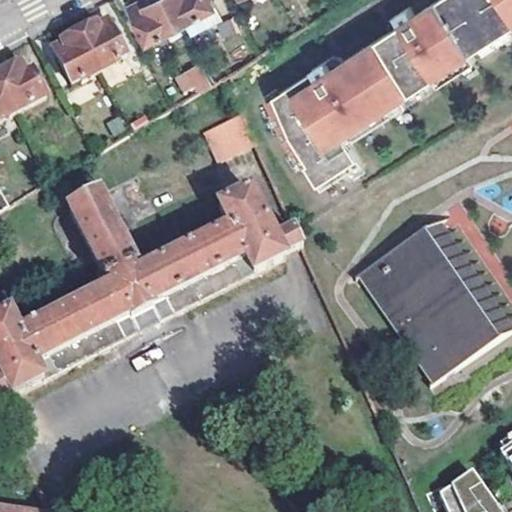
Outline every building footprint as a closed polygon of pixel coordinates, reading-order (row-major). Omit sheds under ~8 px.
[(183,24),(170,0),(145,0),(133,7),(151,41),(183,24)] [(170,0),(183,24),(218,6),(214,0),(170,0)] [(268,104),(313,164),(317,161),(334,183),(372,155),(360,139),(511,39),(511,0),(436,0),(410,17),(405,9),(387,21),(387,26),(386,31),(388,33),(342,63),(341,61),(337,60),(332,58),(312,72),(313,74),(268,104)] [(80,34),(101,74),(120,65),(118,62),(128,57),(109,21),(99,26),(98,24),(80,34)] [(62,43),(63,46),(53,51),(71,87),(82,81),(83,84),(101,74),(80,34),(62,43)] [(185,98),(210,85),(198,63),(173,76),(185,98)] [(0,77),(0,84),(16,115),(46,99),(33,73),(26,77),(20,66),(0,77)] [(0,123),(16,115),(0,84),(0,123)] [(201,131),(217,165),(254,147),(239,114),(201,131)] [(0,215),(10,209),(0,190),(0,215)] [(0,383),(0,403),(12,398),(13,400),(285,262),(283,259),(300,250),(293,234),(276,243),(250,194),(219,210),(229,230),(186,251),(175,229),(148,243),(159,265),(136,277),(133,270),(136,268),(99,193),(98,193),(73,206),(69,208),(107,282),(111,281),(114,288),(21,336),(11,315),(0,320),(0,373),(4,382),(0,383)] [(358,277),(430,385),(511,331),(511,330),(439,223),(358,277)] [(481,463),(434,492),(446,511),(511,511),(510,510),(506,511),(503,511),(499,504),(491,493),(497,489),(481,463)] [(511,495),(499,504),(503,511),(506,511),(510,510),(511,508),(511,495)]
